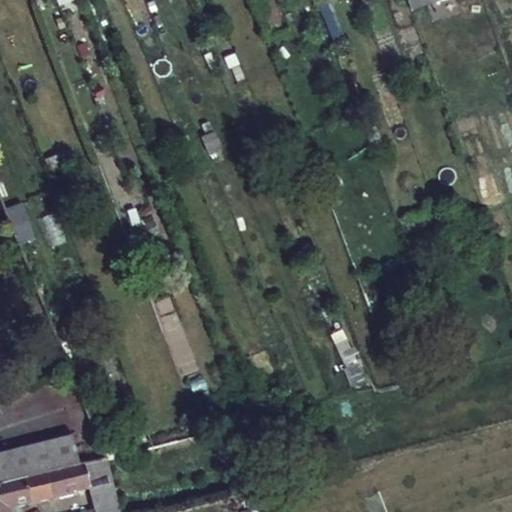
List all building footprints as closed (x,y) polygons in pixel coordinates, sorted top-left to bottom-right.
[(406,0),(410,12),(441,0),(406,0)] [(80,466),(72,436),(6,453),(9,466),(14,483),(80,466)] [(153,447),(140,450),(144,468),(178,459),(174,441),(153,447)] [(0,468),(9,466),(6,453),(0,454),(0,468)] [(80,466),(14,483),(0,486),(0,511),(7,511),(7,510),(86,489),(92,511),(120,511),(105,459),(80,466)]
